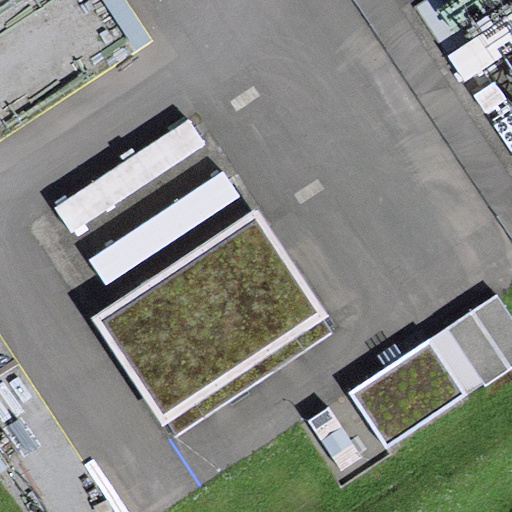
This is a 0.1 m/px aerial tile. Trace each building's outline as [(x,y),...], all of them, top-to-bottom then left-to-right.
[(71,234),(207,145),(190,119),(54,208),(71,234)] [(241,197),(223,170),(87,260),(105,286),(241,197)] [(258,219),(102,321),(176,434),(333,332),(258,219)] [(511,318),(496,295),(445,329),(481,383),(484,388),(511,369),(511,318)] [(481,383),(445,329),(348,394),(384,448),(481,383)]
